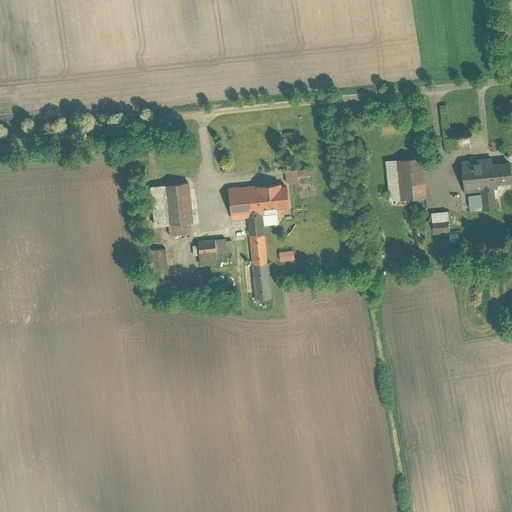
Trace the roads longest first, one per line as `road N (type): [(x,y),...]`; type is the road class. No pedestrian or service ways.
road 1 (residential): [(201,114),(511,79)]
road 2 (track): [(0,134),(201,114)]
